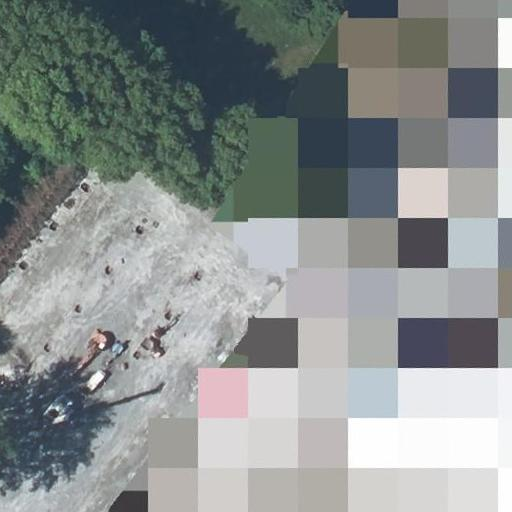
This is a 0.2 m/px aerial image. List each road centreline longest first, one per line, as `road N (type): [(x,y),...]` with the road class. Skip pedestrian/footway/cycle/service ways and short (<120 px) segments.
road 1 (track): [(181,239),(218,180),(0,42)]
road 2 (track): [(218,180),(335,0)]
